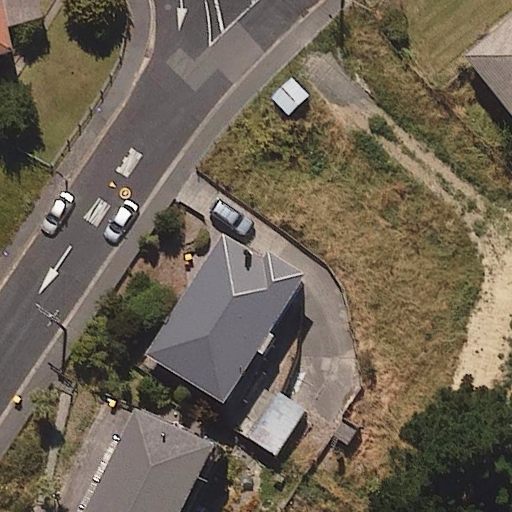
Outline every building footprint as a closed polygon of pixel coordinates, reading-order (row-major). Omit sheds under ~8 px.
[(0,0),(0,61),(24,56),(18,28),(51,21),(46,0),(0,0)] [(511,25),(472,58),(511,106),(511,25)] [(292,69),(267,99),(288,117),(313,88),(292,69)] [(233,410),(256,375),(311,289),(228,236),(150,357),(233,410)] [(310,413),(268,387),(241,432),(282,458),(310,413)] [(199,511),(233,464),(145,404),(122,438),(110,430),(55,510),(53,511),(199,511)]
